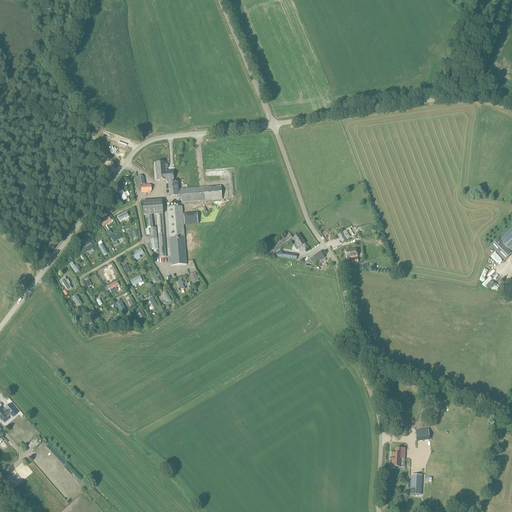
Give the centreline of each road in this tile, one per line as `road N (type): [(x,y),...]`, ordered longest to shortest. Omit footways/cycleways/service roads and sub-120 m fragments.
road 1 (unclassified): [(381,511),(379,420),(339,271),(303,211),(272,124)]
road 2 (unclassified): [(0,327),(144,143),(272,124)]
road 3 (unclassified): [(511,103),(485,94),(272,124)]
road 4 (unknown): [(126,162),(148,255),(161,268),(186,271)]
road 5 (unclassified): [(272,124),(219,0)]
